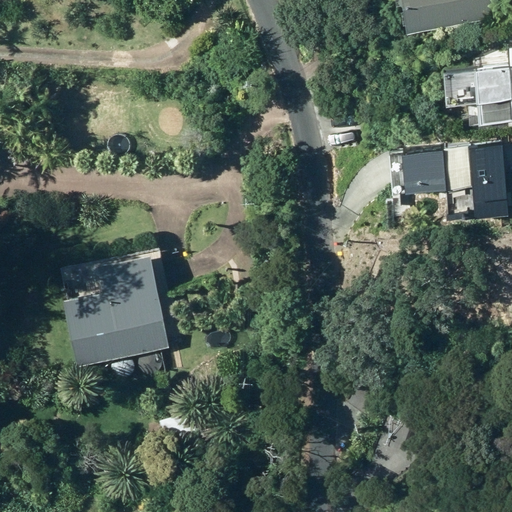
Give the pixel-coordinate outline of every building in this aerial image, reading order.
[(405,0),(408,27),(501,16),(499,0),(405,0)] [(510,63),(445,68),(447,102),(480,100),(482,122),(511,119),(511,44),(509,45),(510,63)] [(505,139),(391,149),(397,225),(511,216),(505,139)] [(82,369),(173,349),(154,261),(103,272),(109,296),(68,305),(82,369)] [(167,442),(209,429),(201,407),(160,420),(167,442)] [(7,443),(5,468),(17,468),(18,444),(7,443)]
